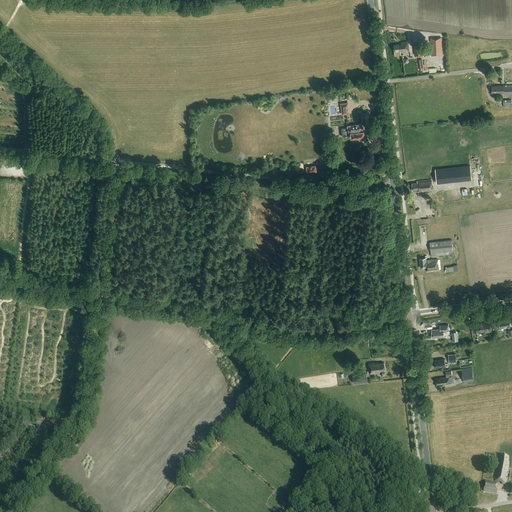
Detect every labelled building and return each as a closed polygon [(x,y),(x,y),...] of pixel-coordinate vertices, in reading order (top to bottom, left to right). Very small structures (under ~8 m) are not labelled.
[(431,52),(431,57),(435,56),(439,55),(439,56),(442,56),(441,38),(430,38),(430,43),(432,42),(433,52),(431,52)] [(401,55),(401,53),(409,52),(408,42),(401,43),(401,44),(393,45),(395,56),(401,55)] [(421,57),(421,55),(422,54),(421,44),(414,45),(415,55),(416,55),(416,58),(421,57)] [(511,85),(507,86),(492,86),(492,94),(503,93),(504,95),(511,94),(511,85)] [(348,103),(341,104),(342,115),(349,114),(348,103)] [(364,140),(364,137),(365,136),(364,131),(363,131),(362,124),(347,126),(348,128),(344,129),(341,129),(342,137),(345,137),(351,136),(351,138),(358,137),(359,140),(364,140)] [(469,166),(435,169),(436,183),(471,180),(469,166)] [(415,193),(433,191),(431,180),(417,181),(417,183),(412,184),(412,191),(414,190),(415,193)] [(445,188),(445,200),(461,200),(460,188),(445,188)] [(452,240),(430,243),(431,257),(445,255),(445,252),(453,251),(452,240)] [(420,259),(421,268),(427,268),(427,272),(439,271),(439,269),(440,269),(439,260),(438,260),(438,259),(426,260),(426,258),(427,258),(427,256),(425,256),(425,258),(420,259)] [(511,329),(510,330),(510,327),(509,319),(498,321),(499,329),(508,328),(509,336),(511,335),(511,329)] [(485,334),(491,333),(490,325),(486,325),(486,323),(479,324),(480,324),(475,325),(476,333),(485,331),(485,334)] [(431,335),(431,337),(432,337),(432,338),(441,338),(441,337),(444,337),(443,332),(448,332),(448,325),(440,326),(440,330),(432,331),(432,334),(431,335)] [(449,364),(456,363),(456,354),(448,355),(449,364)] [(447,364),(445,364),(445,359),(434,361),(435,368),(445,367),(447,366),(447,364)] [(379,372),(385,371),(384,363),(375,364),(374,363),(369,364),(370,375),(379,374),(379,372)] [(474,381),(471,367),(461,369),(464,382),(474,381)] [(443,385),(450,384),(449,377),(448,377),(448,376),(452,376),(451,371),(446,372),(446,376),(447,376),(447,377),(440,378),(441,379),(437,380),(437,384),(443,384),(443,385)] [(353,383),(367,382),(366,375),(352,376),(353,383)] [(499,456),(494,483),(486,481),(484,491),(496,493),(498,481),(502,482),(502,484),(506,485),(508,469),(509,463),(507,462),(508,458),(499,456)]
